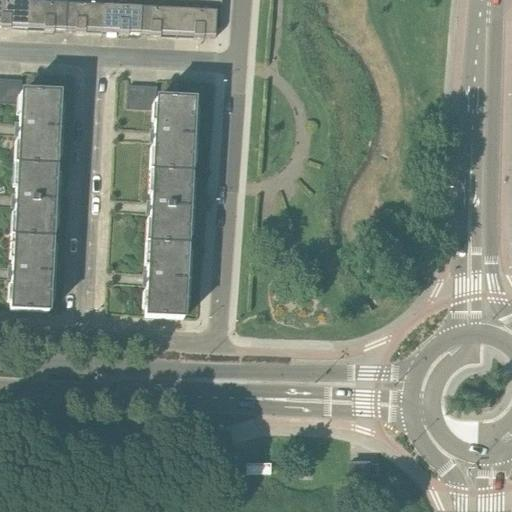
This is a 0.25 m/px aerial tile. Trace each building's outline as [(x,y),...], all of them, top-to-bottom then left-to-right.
[(9,30),(26,31),(28,3),(0,1),(0,31),(9,32),(9,30)] [(28,3),(26,31),(42,32),(42,34),(52,34),(52,32),(62,33),(63,5),(28,3)] [(63,5),(62,33),(71,33),(71,35),(84,36),(84,34),(101,35),(103,7),(63,5)] [(103,7),(101,35),(117,36),(117,38),(127,38),(127,36),(138,37),(139,9),(103,7)] [(176,39),(177,11),(139,9),(138,37),(149,38),(149,40),(159,40),(159,38),(176,39)] [(215,13),(177,11),(176,39),(192,40),(192,42),(202,42),(202,40),(214,41),(215,13)] [(7,82),(6,103),(20,104),(21,93),(21,83),(7,82)] [(141,110),(142,89),(128,88),(127,109),(141,110)] [(142,89),(141,110),(156,110),(156,100),(157,90),(142,89)] [(58,95),(21,93),(20,104),(17,167),(54,170),(58,95)] [(193,102),(156,100),(156,110),(152,174),(190,177),(193,102)] [(54,170),(17,167),(14,239),(51,241),(54,170)] [(149,246),(186,248),(190,177),(152,174),(149,246)] [(51,241),(14,239),(10,311),(47,313),(51,241)] [(145,318),(182,319),(186,248),(149,246),(145,318)] [(379,479),(379,466),(370,466),(368,466),(350,466),(349,466),(349,480),(368,479),(370,479),(379,479)]
